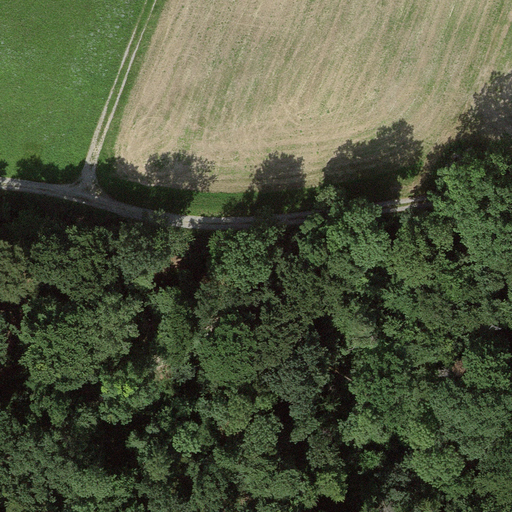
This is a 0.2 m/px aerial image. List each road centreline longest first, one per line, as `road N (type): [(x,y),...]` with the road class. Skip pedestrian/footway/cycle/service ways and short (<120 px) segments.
road 1 (track): [(0,187),(82,195),(198,232),(511,191)]
road 2 (track): [(0,454),(232,314),(358,214)]
road 3 (track): [(82,195),(153,0)]
